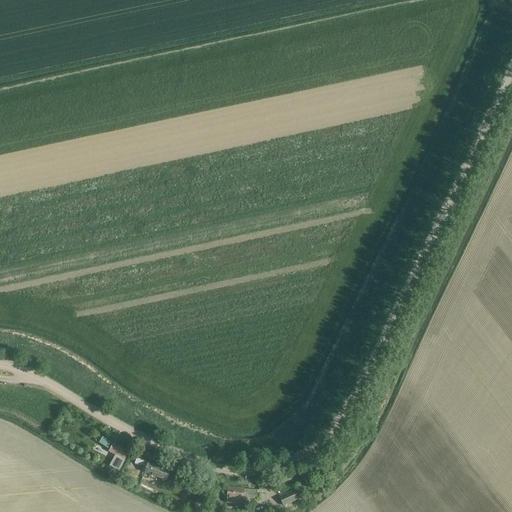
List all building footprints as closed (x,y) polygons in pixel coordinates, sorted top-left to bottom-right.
[(111,442),(102,436),(99,442),(107,448),(111,442)] [(118,469),(128,451),(113,443),(108,451),(116,455),(110,465),(118,469)] [(96,458),(101,448),(93,444),(88,454),(96,458)] [(144,467),(142,472),(166,482),(170,472),(138,459),(135,464),(144,467)] [(228,487),(227,503),(235,504),(243,504),(244,499),(257,500),(257,490),(245,489),(228,487)] [(280,498),(285,507),(298,500),(294,491),(280,498)]
